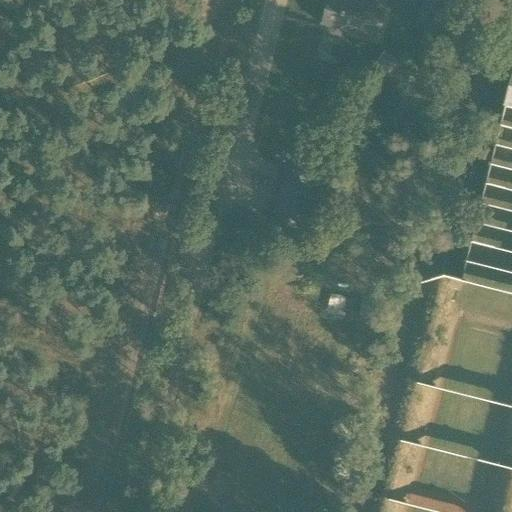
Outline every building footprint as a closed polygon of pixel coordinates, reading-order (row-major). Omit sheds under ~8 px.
[(341,0),(328,0),(323,25),(378,39),(385,11),(383,11),(382,15),(373,13),(374,8),(341,0)] [(435,8),(425,6),(420,26),(430,28),(435,8)] [(385,52),(373,68),(387,78),(399,62),(385,52)] [(511,275),(511,62),(504,61),(460,265),(511,275)] [(302,231),(319,165),(290,157),(273,223),(302,231)] [(329,293),(326,313),(345,316),(348,296),(329,293)] [(411,487),(406,504),(433,511),(480,511),(482,507),(411,487)]
